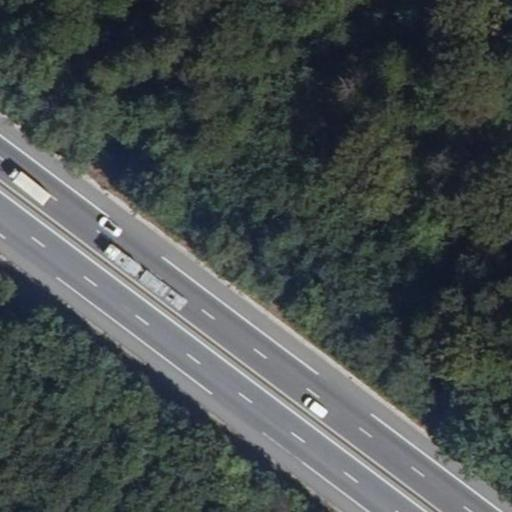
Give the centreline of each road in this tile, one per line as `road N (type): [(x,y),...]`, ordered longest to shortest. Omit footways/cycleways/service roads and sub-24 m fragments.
road 1 (motorway): [(469,511),(0,158)]
road 2 (motorway): [(0,213),(395,511)]
